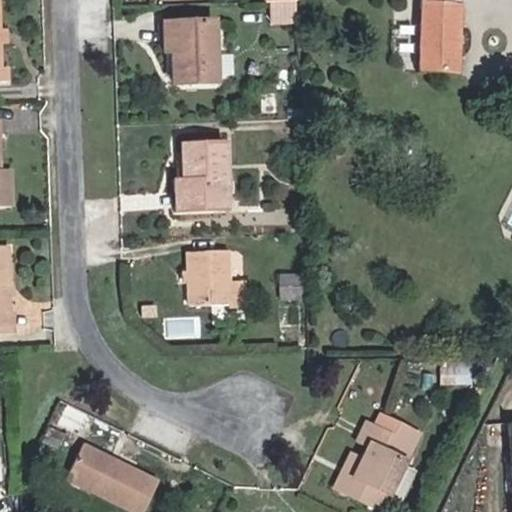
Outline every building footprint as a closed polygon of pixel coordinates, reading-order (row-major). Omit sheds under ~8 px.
[(420,0),(416,71),(453,72),(455,0),(420,0)] [(208,18),(157,19),(158,47),(165,47),(165,65),(173,65),(173,81),(210,80),(208,18)] [(218,141),(180,143),(180,158),(174,158),(174,177),(170,177),(171,210),(221,208),(218,141)] [(223,242),(181,244),(185,299),(225,297),(225,300),(243,299),(241,273),(225,274),(223,242)] [(470,368),(440,368),(440,383),(470,384),(470,368)] [(388,437),(394,424),(378,418),(373,430),(388,437)] [(355,472),(345,495),(368,506),(375,490),(388,496),(416,435),(394,424),(388,437),(373,430),(363,425),(356,441),(368,446),(361,462),(348,457),(344,467),(355,472)] [(136,511),(149,484),(74,449),(57,486),(111,511),(136,511)] [(355,472),(344,467),(343,466),(333,490),(345,495),(355,472)]
